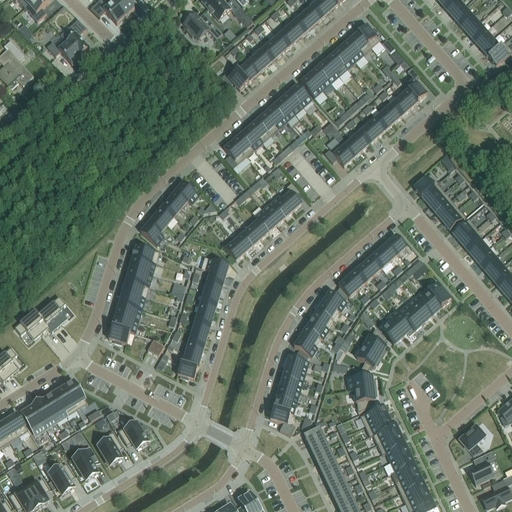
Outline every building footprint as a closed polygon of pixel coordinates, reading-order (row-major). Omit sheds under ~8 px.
[(12,0),(16,4),(17,2),(25,11),(36,0),(12,0)] [(47,0),(36,0),(25,11),(37,25),(47,16),(42,11),(51,3),(47,0)] [(108,0),(103,0),(91,11),(94,14),(100,20),(106,15),(117,27),(126,19),(108,0)] [(108,0),(126,19),(135,11),(124,0),(108,0)] [(220,0),(206,0),(202,4),(219,23),(231,12),(220,0)] [(245,0),(234,0),(243,9),(249,4),(245,0)] [(331,0),(322,0),(320,3),(330,15),(338,7),(331,0)] [(442,0),(438,4),(445,12),(457,2),(455,0),(442,0)] [(445,12),(452,20),(464,10),(457,2),(445,12)] [(330,15),(320,3),(311,10),(322,22),(330,15)] [(240,10),(234,16),(247,31),(254,25),(240,10)] [(322,22),(311,10),(303,17),(314,29),(322,22)] [(452,20),(460,28),(471,18),(464,10),(452,20)] [(217,43),(223,37),(204,16),(199,20),(195,16),(184,26),(188,31),(186,33),(192,39),(194,37),(198,41),(208,33),(217,43)] [(314,29),(303,17),(295,24),(306,36),(314,29)] [(460,28),(467,36),(479,26),(471,18),(460,28)] [(78,23),(61,38),(64,41),(81,59),(90,51),(78,39),(87,31),(83,27),(78,23)] [(306,36),(295,24),(287,31),(298,43),(306,36)] [(467,36),(474,44),(486,34),(479,26),(467,36)] [(380,44),(366,28),(358,36),(371,51),(380,44)] [(298,43),(287,31),(279,38),(289,50),(298,43)] [(229,32),(224,37),(231,46),(237,40),(229,32)] [(474,44),(481,52),(493,42),(486,34),(474,44)] [(371,51),(358,36),(350,43),(363,58),(371,51)] [(289,50),(279,38),(271,45),(281,57),(289,50)] [(53,45),(47,50),(56,59),(61,55),(72,67),(81,59),(64,41),(56,48),(53,45)] [(481,52),(488,60),(500,50),(493,42),(481,52)] [(33,79),(20,64),(25,59),(11,43),(4,49),(7,52),(0,58),(0,64),(2,66),(3,65),(6,68),(0,73),(0,81),(8,90),(17,81),(23,89),(33,79)] [(363,58),(350,43),(342,50),(355,65),(363,58)] [(395,52),(387,43),(382,47),(390,56),(395,52)] [(281,57),(271,45),(263,52),(273,64),(281,57)] [(496,69),(511,54),(511,53),(505,45),(500,50),(488,60),(496,69)] [(355,65),(342,50),(333,57),(347,72),(355,65)] [(273,64),(263,52),(255,59),(265,71),(273,64)] [(347,72),(333,57),(325,64),(339,79),(347,72)] [(265,71),(255,59),(246,67),(257,79),(265,71)] [(339,79),(325,64),(317,71),(331,87),(339,79)] [(257,79),(246,67),(239,73),(238,74),(249,86),(257,79)] [(238,74),(239,73),(235,69),(226,77),(234,86),(233,86),(240,93),(249,86),(238,74)] [(331,87),(317,71),(309,78),(323,94),(331,87)] [(407,75),(413,82),(415,84),(420,80),(412,71),(407,75)] [(234,86),(226,77),(221,81),(229,90),(233,86),(234,86)] [(323,94),(309,78),(301,86),(314,101),(323,94)] [(427,97),(415,84),(413,82),(406,88),(404,90),(408,93),(418,105),(427,97)] [(312,103),(298,88),(290,95),(303,110),(312,103)] [(408,93),(400,100),(410,112),(418,105),(408,93)] [(303,110),(290,95),(282,102),(295,118),(303,110)] [(402,119),(410,112),(400,100),(392,107),(402,119)] [(295,118),(282,102),(273,109),(287,125),(295,118)] [(394,126),(402,119),(392,107),(384,114),(394,126)] [(287,125),(273,109),(265,116),(279,132),(287,125)] [(386,133),(394,126),(384,114),(375,121),(386,133)] [(279,132),(265,116),(257,123),(271,139),(279,132)] [(378,140),(386,133),(375,121),(367,129),(378,140)] [(271,139),(257,123),(249,131),(263,146),(271,139)] [(370,148),(378,140),(367,129),(359,136),(370,148)] [(263,146),(249,131),(241,138),(254,153),(263,146)] [(370,148),(359,136),(351,143),(361,155),(370,148)] [(254,153),(241,138),(233,145),(246,160),(254,153)] [(361,155),(351,143),(343,149),(343,150),(353,162),(361,155)] [(246,160),(233,145),(224,152),(230,159),(230,158),(238,167),(246,160)] [(343,150),(343,149),(340,146),(330,154),(337,162),(344,170),(353,162),(343,150)] [(337,162),(330,154),(329,153),(325,157),(333,166),(337,162)] [(238,167),(230,158),(230,159),(225,162),(233,171),(238,167)] [(422,200),(437,187),(438,187),(439,186),(430,177),(423,183),(422,182),(417,186),(418,187),(414,191),(422,200)] [(199,198),(194,194),(195,192),(190,188),(188,189),(184,185),(176,194),(192,207),(199,198)] [(299,195),(292,186),(287,190),(288,191),(295,199),(299,195)] [(429,208),(444,195),(438,187),(437,187),(422,200),(429,208)] [(302,207),(295,199),(288,191),(280,199),(293,214),(302,207)] [(192,207),(176,194),(169,202),(181,212),(188,204),(192,207)] [(436,216),(451,203),(444,195),(429,208),(436,216)] [(293,214),(280,199),(272,206),(285,221),(293,214)] [(174,220),(181,212),(169,202),(162,210),(174,220)] [(443,225),(458,211),(451,203),(436,216),(443,225)] [(285,221),(272,206),(264,213),(277,228),(285,221)] [(174,220),(162,210),(155,218),(167,229),(174,220)] [(450,233),(466,220),(458,211),(443,225),(450,233)] [(277,228),(264,213),(255,220),(269,235),(277,228)] [(167,229),(155,218),(148,227),(164,240),(161,236),(167,229)] [(269,235),(255,220),(247,227),(261,242),(269,235)] [(460,245),(473,234),(473,235),(477,232),(469,222),(452,236),(460,245)] [(164,240),(148,227),(141,235),(157,248),(164,240)] [(261,242),(247,227),(239,234),(253,249),(261,242)] [(253,249),(239,234),(231,241),(244,257),(253,249)] [(467,254),(480,243),(473,235),(473,234),(460,245),(467,254)] [(398,258),(407,250),(397,239),(396,238),(388,246),(398,258)] [(223,248),(217,241),(212,245),(220,254),(224,250),(222,248),(223,248)] [(244,257),(231,241),(223,248),(222,248),(224,250),(236,264),(244,257)] [(475,263),(488,252),(480,243),(467,254),(475,263)] [(398,258),(388,246),(380,253),(390,265),(398,258)] [(156,267),(159,255),(137,249),(133,261),(156,267)] [(482,271),(495,260),(488,252),(475,263),(482,271)] [(390,265),(380,253),(372,260),(382,272),(390,265)] [(226,278),(229,268),(205,260),(202,271),(226,278)] [(382,272),(372,260),(363,267),(374,279),(382,272)] [(490,280),(502,269),(495,260),(482,271),(490,280)] [(152,279),(156,267),(133,261),(130,272),(152,279)] [(374,279),(363,267),(355,274),(366,286),(374,279)] [(497,289),(510,278),(502,269),(490,280),(497,289)] [(412,270),(409,272),(413,277),(416,281),(419,278),(416,275),(412,270)] [(223,289),(226,278),(202,271),(201,272),(211,274),(208,284),(223,289)] [(149,290),(152,279),(130,272),(126,284),(149,290)] [(366,286),(355,274),(347,281),(357,293),(366,286)] [(504,297),(511,290),(511,280),(510,278),(497,289),(504,297)] [(357,293),(347,281),(339,289),(340,290),(348,299),(349,300),(357,293)] [(145,302),(149,290),(126,284),(123,295),(145,302)] [(223,289),(208,284),(204,294),(220,299),(223,289)] [(449,297),(444,291),(443,292),(435,284),(426,292),(442,310),(451,302),(447,298),(449,297)] [(345,304),(348,299),(340,290),(335,297),(330,294),(324,304),(341,315),(347,305),(345,304)] [(442,310),(426,292),(417,300),(433,318),(442,310)] [(220,299),(204,294),(201,305),(216,309),(220,299)] [(142,313),(145,302),(123,295),(119,306),(142,313)] [(39,317),(49,330),(52,334),(63,325),(68,321),(63,315),(60,312),(66,307),(59,300),(39,317)] [(433,318),(417,300),(408,308),(424,326),(433,318)] [(341,315),(324,304),(318,313),(333,322),(339,314),(341,315)] [(216,309),(201,305),(198,315),(213,320),(216,309)] [(138,325),(142,313),(119,306),(116,318),(138,325)] [(424,326),(408,308),(399,316),(397,313),(415,334),(424,326)] [(35,313),(15,330),(21,338),(26,333),(34,342),(49,330),(39,317),(35,313)] [(327,331),(333,322),(318,313),(312,322),(329,333),(327,331)] [(415,334),(397,313),(388,321),(403,339),(407,336),(410,338),(415,334)] [(213,320),(198,315),(195,325),(210,330),(213,320)] [(135,336),(138,325),(116,318),(112,329),(135,336)] [(403,339),(388,321),(387,322),(390,325),(381,333),(394,347),(403,339)] [(329,333),(312,322),(306,331),(323,342),(329,333)] [(210,330),(195,325),(192,336),(207,340),(210,330)] [(127,347),(130,335),(135,337),(135,336),(112,329),(109,341),(115,343),(114,345),(121,347),(122,345),(127,347)] [(316,349),(321,341),(323,342),(306,331),(300,340),(317,351),(318,351),(316,349)] [(384,347),(386,343),(387,344),(376,331),(371,340),(370,339),(363,350),(382,361),(386,354),(384,353),(386,349),(384,347)] [(207,340),(192,336),(189,346),(204,351),(207,340)] [(317,351),(300,340),(294,349),(311,361),(317,351)] [(148,353),(153,356),(159,345),(154,342),(148,353)] [(153,356),(158,359),(164,348),(159,345),(153,356)] [(204,351),(189,346),(186,357),(201,361),(204,351)] [(0,359),(0,379),(0,380),(4,384),(19,371),(11,362),(17,358),(10,350),(0,359)] [(373,370),(375,367),(378,368),(382,361),(363,350),(357,361),(365,366),(362,371),(353,370),(370,374),(370,373),(368,373),(371,369),(373,370)] [(201,361),(186,357),(183,366),(181,366),(198,371),(201,361)] [(306,375),(309,365),(289,359),(286,369),(306,375)] [(181,366),(178,377),(181,378),(181,380),(188,382),(189,380),(194,382),(198,371),(181,366)] [(303,386),(306,375),(286,369),(283,380),(303,386)] [(372,382),(372,378),(369,378),(368,374),(369,374),(370,374),(353,370),(354,380),(348,381),(350,393),(376,390),(375,382),(372,382)] [(299,396),(303,386),(283,380),(280,390),(299,396)] [(74,383),(63,390),(77,413),(88,406),(74,383)] [(63,390),(53,396),(67,419),(77,413),(63,390)] [(296,406),(299,396),(280,390),(277,401),(296,406)] [(375,403),(374,399),(377,398),(376,390),(350,393),(350,394),(354,393),(356,405),(357,405),(358,416),(374,408),(373,408),(372,408),(372,403),(375,403)] [(43,402),(42,402),(57,425),(67,419),(53,396),(43,402)] [(293,417),(296,406),(277,401),(273,411),(293,417)] [(42,402),(32,408),(46,432),(57,425),(42,402)] [(511,402),(508,406),(507,406),(507,407),(506,408),(505,408),(500,413),(498,414),(503,419),(501,420),(505,429),(509,427),(511,425),(511,402)] [(30,410),(22,416),(36,438),(46,432),(32,408),(32,409),(30,410)] [(365,430),(388,419),(383,409),(360,419),(365,430)] [(290,428),(293,417),(273,411),(270,422),(284,426),(280,433),(290,439),(295,429),(290,428)] [(98,413),(88,419),(91,424),(101,418),(98,413)] [(29,434),(18,416),(8,422),(19,440),(29,434)] [(370,439),(396,427),(393,422),(390,424),(388,419),(365,430),(370,439)] [(104,420),(95,425),(99,432),(108,427),(104,420)] [(19,440),(8,422),(0,426),(0,429),(10,445),(19,440)] [(135,424),(118,434),(127,449),(133,445),(137,452),(149,445),(135,424)] [(377,448),(401,437),(401,436),(400,436),(396,427),(370,439),(370,440),(373,438),(377,448)] [(10,445),(0,429),(0,449),(1,451),(10,445)] [(477,447),(485,439),(476,429),(470,434),(465,438),(466,438),(459,443),(463,447),(463,448),(473,459),(483,454),(477,447)] [(308,447),(324,440),(320,430),(318,431),(304,438),(308,447)] [(79,435),(72,440),(76,446),(83,442),(79,435)] [(109,443),(98,449),(111,469),(122,462),(118,455),(123,451),(113,435),(106,439),(109,443)] [(382,457),(405,446),(400,437),(401,437),(377,448),(382,457)] [(324,440),(308,447),(313,457),(329,449),(324,440)] [(409,456),(405,447),(406,447),(405,446),(382,457),(382,458),(386,456),(391,465),(410,456),(409,456)] [(329,449),(313,457),(317,466),(333,458),(329,449)] [(90,451),(73,462),(87,483),(98,476),(94,469),(99,466),(90,451)] [(496,461),(492,454),(487,456),(490,464),(496,461)] [(391,477),(415,466),(415,465),(414,466),(410,457),(410,456),(391,465),(395,474),(391,476),(391,477)] [(333,458),(317,466),(321,475),(337,467),(333,458)] [(476,488),(494,479),(494,480),(495,480),(487,465),(469,474),(469,473),(468,474),(476,489),(476,488)] [(67,466),(50,476),(63,498),(74,491),(70,484),(75,481),(67,466)] [(396,487),(419,476),(419,475),(414,467),(415,466),(391,477),(396,487)] [(19,467),(14,471),(17,476),(23,473),(19,467)] [(337,467),(321,475),(326,484),(342,477),(337,467)] [(14,470),(8,474),(11,480),(17,476),(14,471),(14,470)] [(400,496),(424,485),(423,485),(419,476),(420,476),(419,476),(396,487),(400,496)] [(342,477),(326,484),(330,493),(346,486),(342,477)] [(27,491),(26,491),(39,511),(47,506),(45,502),(47,500),(45,497),(50,493),(43,481),(32,488),(27,491)] [(495,494),(481,501),(486,511),(488,511),(495,509),(496,511),(505,507),(504,504),(511,500),(504,482),(492,488),(495,494)] [(405,506),(429,495),(428,495),(424,486),(424,485),(400,496),(405,506)] [(346,486),(330,493),(334,503),(351,495),(346,486)] [(26,489),(9,499),(17,511),(20,511),(23,510),(24,511),(38,511),(39,511),(26,491),(27,491),(26,489)] [(351,495),(334,503),(339,511),(355,504),(351,495)] [(417,511),(433,505),(428,496),(429,495),(405,506),(407,511),(417,511)] [(244,510),(240,511),(260,511),(258,508),(259,507),(260,507),(256,500),(254,501),(251,496),(242,502),(244,505),(242,507),(244,510)]
